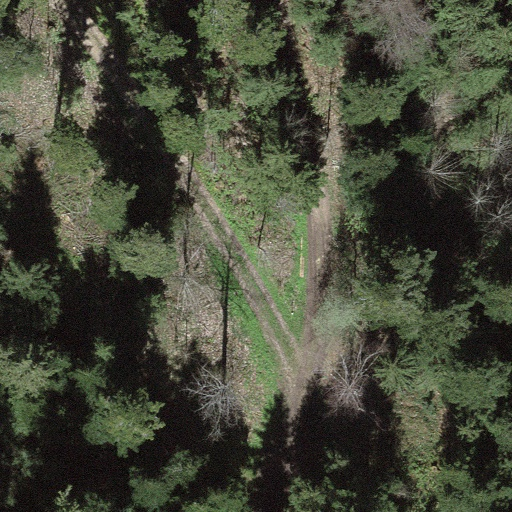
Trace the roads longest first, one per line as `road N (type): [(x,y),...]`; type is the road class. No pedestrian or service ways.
road 1 (track): [(65,0),(124,78),(298,405)]
road 2 (track): [(298,405),(329,283),(324,207),(283,0)]
